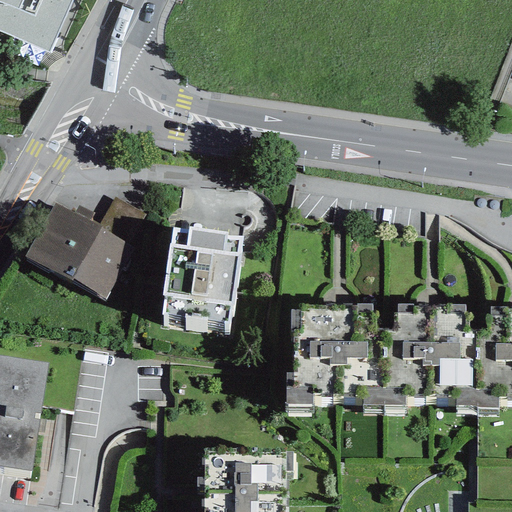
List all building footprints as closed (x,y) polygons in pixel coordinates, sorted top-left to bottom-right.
[(70,0),(0,0),(0,28),(49,50),(70,0)] [(176,218),(187,220),(189,204),(248,213),(251,193),(181,184),(176,218)] [(150,219),(122,203),(110,224),(138,241),(150,219)] [(55,218),(25,270),(72,299),(74,297),(105,314),(133,261),(55,218)] [(243,264),(173,254),(161,341),(231,351),(243,264)] [(511,320),(375,321),(290,321),(290,345),(285,345),(285,430),(313,430),(313,422),(361,422),(361,431),(402,431),(402,423),(454,423),(454,430),(498,430),(498,420),(511,419),(511,320)] [(0,491),(31,496),(47,387),(0,380),(0,491)] [(285,511),(284,462),(204,462),(204,490),(196,490),(195,511),(285,511)]
